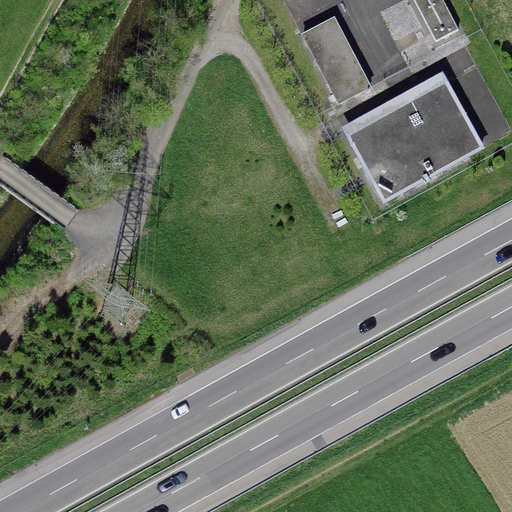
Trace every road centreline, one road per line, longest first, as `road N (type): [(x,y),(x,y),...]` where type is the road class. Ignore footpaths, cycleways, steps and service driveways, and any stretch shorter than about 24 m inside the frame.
road 1 (motorway): [(511,240),(18,511)]
road 2 (motorway): [(137,511),(511,306)]
road 3 (unclassified): [(222,0),(106,221),(81,225),(0,171)]
road 4 (track): [(271,511),(511,379)]
road 5 (track): [(213,18),(239,39),(337,230)]
road 6 (track): [(70,0),(0,116)]
